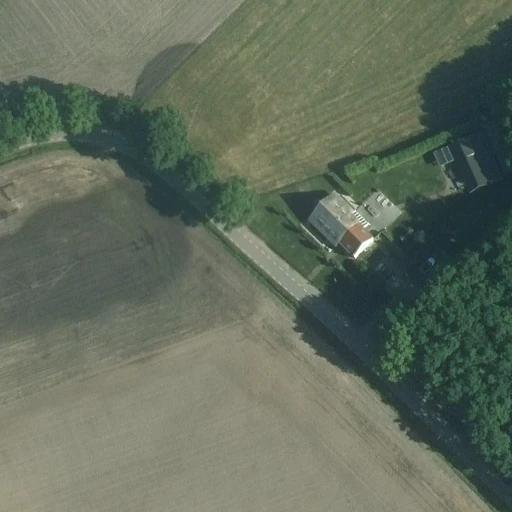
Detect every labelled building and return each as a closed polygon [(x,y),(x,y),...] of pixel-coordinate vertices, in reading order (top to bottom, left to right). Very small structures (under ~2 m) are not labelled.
[(482,135),(449,150),(463,181),(482,173),(489,188),(502,182),(482,135)] [(398,221),(401,196),(386,194),(383,219),(398,221)] [(334,198),(310,222),(336,249),(339,246),(360,266),(378,247),(363,232),(368,227),(355,214),(352,216),(334,198)] [(414,244),(428,231),(411,212),(397,225),(414,244)] [(412,265),(425,252),(418,245),(405,258),(412,265)]
